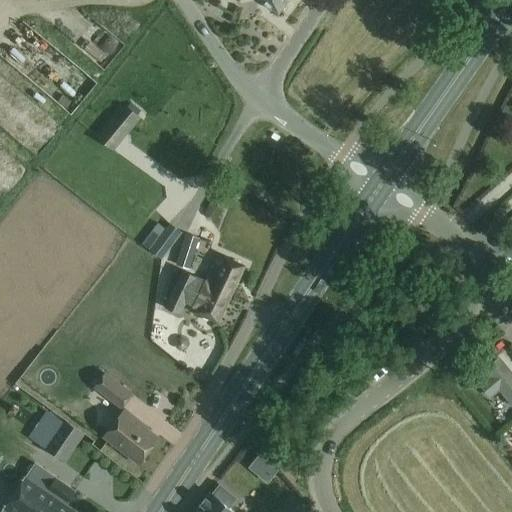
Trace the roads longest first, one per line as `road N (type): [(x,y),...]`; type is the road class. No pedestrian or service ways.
road 1 (unclassified): [(329,511),(320,471),(329,441),(455,330),(469,304),(471,276),(459,243),(382,184)]
road 2 (primary): [(159,511),(382,184)]
road 3 (primary): [(382,184),(511,0)]
road 4 (unclassified): [(382,184),(256,97)]
road 5 (unclassified): [(256,97),(234,79),(182,0)]
